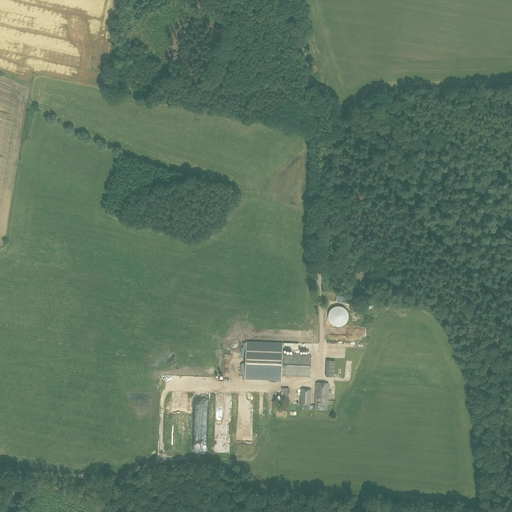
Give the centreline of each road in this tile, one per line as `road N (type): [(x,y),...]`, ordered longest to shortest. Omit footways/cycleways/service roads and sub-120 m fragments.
road 1 (track): [(1,511),(29,469),(109,475),(159,455),(165,383),(256,385),(310,380),(321,370)]
road 2 (track): [(494,511),(492,380),(511,377)]
